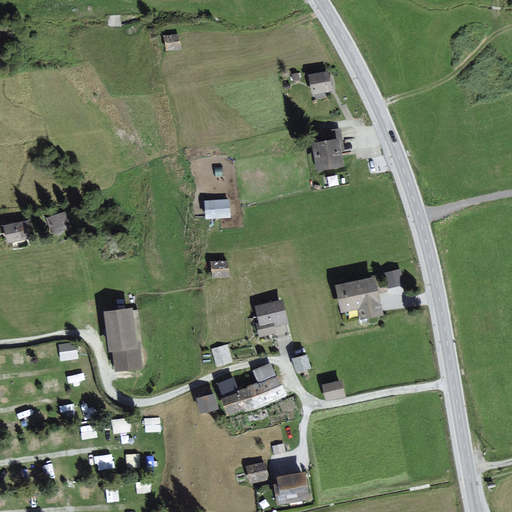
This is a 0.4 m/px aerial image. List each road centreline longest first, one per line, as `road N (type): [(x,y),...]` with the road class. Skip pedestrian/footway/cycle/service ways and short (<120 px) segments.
road 1 (residential): [(453,383),(327,404),(307,398),(283,363),(265,360),(141,402),(108,387),(85,334),(0,343)]
road 2 (secondary): [(320,0),(399,157),(453,383)]
road 3 (track): [(496,10),(495,30),(457,74),(377,106)]
road 4 (secondary): [(453,383),(475,511)]
